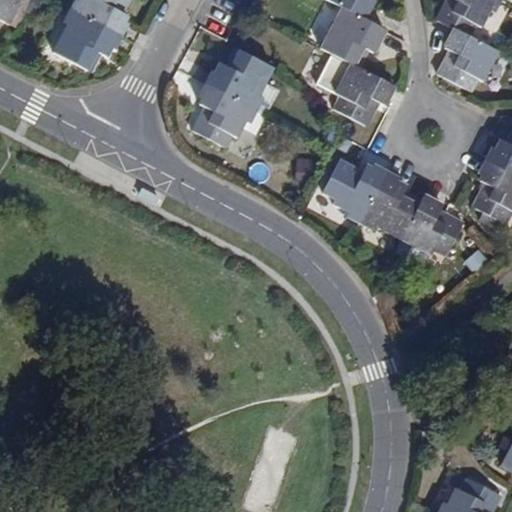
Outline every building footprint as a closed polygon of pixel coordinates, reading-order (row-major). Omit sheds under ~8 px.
[(0,0),(0,20),(17,28),(31,0),(0,0)] [(79,0),(73,13),(116,36),(126,17),(119,13),(125,0),(79,0)] [(322,0),(339,8),(359,19),(369,0),(367,0),(322,0)] [(479,29),(494,0),(448,0),(437,22),(452,29),(469,38),(474,27),(479,29)] [(318,49),(347,63),(351,66),(362,48),(370,53),(381,31),(359,19),(339,8),(318,49)] [(105,57),(116,36),(73,13),(52,53),(86,71),(95,52),(105,57)] [(496,52),(469,38),(452,29),(442,48),(450,53),(439,75),(471,90),(476,80),(480,81),(496,52)] [(206,86),(250,110),(272,69),(238,51),(228,70),(217,65),(206,86)] [(351,66),(347,63),(331,94),(336,96),(329,108),(361,124),(372,101),(380,105),(389,86),(351,66)] [(235,140),(250,110),(206,86),(196,105),(204,109),(192,131),(224,148),(230,137),(235,140)] [(486,162),(511,175),(511,132),(506,144),(498,139),(486,162)] [(329,203),(359,218),(382,174),(363,165),(359,173),(337,161),(320,194),(331,199),(329,203)] [(511,214),(511,175),(486,162),(476,180),(483,184),(472,206),(503,223),(508,212),(511,214)] [(382,174),(359,218),(400,238),(418,203),(400,194),(404,185),(382,174)] [(418,203),(400,238),(431,254),(433,250),(444,255),(461,223),(438,211),(441,204),(422,195),(418,203)] [(478,249),(465,262),(474,272),(488,260),(478,249)] [(433,406),(435,424),(455,424),(453,406),(433,406)] [(511,437),(499,463),(511,469),(511,437)] [(456,489),(443,511),(489,511),(498,495),(467,479),(460,492),(456,489)]
